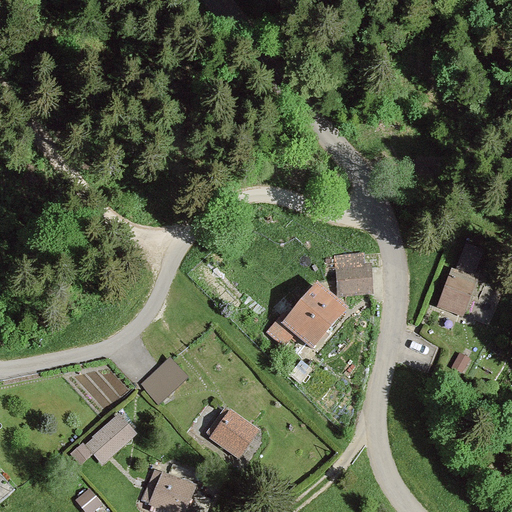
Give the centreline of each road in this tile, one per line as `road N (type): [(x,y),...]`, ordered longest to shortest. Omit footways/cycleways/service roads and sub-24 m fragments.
road 1 (residential): [(0,369),(104,349),(127,334),(171,254),(220,216),(305,200),(350,208),(391,233)]
road 2 (unclassified): [(216,0),(377,187),(391,233)]
road 3 (unclassified): [(391,233),(399,284),(376,441),(397,496),(412,511)]
